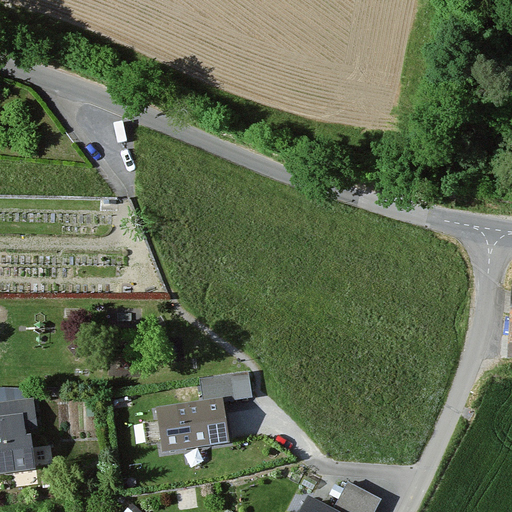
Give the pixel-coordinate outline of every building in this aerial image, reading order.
[(511,287),(506,288),(501,363),(511,363),(511,287)] [(201,379),(204,402),(251,395),(248,372),(201,379)] [(31,432),(27,402),(0,405),(0,477),(26,474),(21,434),(31,432)] [(221,402),(156,411),(162,456),(228,447),(221,402)] [(348,482),(334,508),(341,511),(374,511),(381,499),(348,482)] [(341,511),(334,508),(308,494),(298,511),(341,511)]
